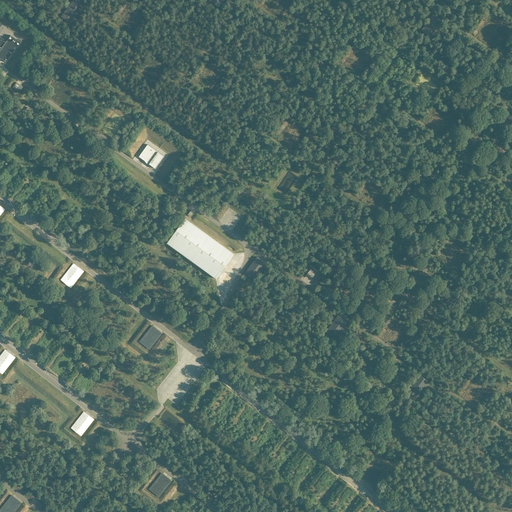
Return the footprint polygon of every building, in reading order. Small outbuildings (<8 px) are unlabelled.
[(83,7),(73,0),(72,0),(61,16),(71,23),(83,7)] [(443,21),(433,14),(421,30),(431,38),(443,21)] [(0,58),(5,62),(20,42),(10,35),(6,41),(0,36),(0,33),(4,27),(0,24),(0,58)] [(511,72),(501,88),(511,96),(511,94),(511,72)] [(16,82),(12,87),(19,92),(23,87),(16,82)] [(164,156),(148,144),(139,156),(145,161),(147,163),(149,164),(155,168),(164,156)] [(216,279),(234,254),(185,218),(167,243),(216,279)] [(257,257),(245,273),(255,280),(267,264),(257,257)] [(84,271),(74,263),(61,280),(71,288),(84,271)] [(337,315),(326,332),(336,339),(348,323),(337,315)] [(150,350),(163,333),(152,325),(139,342),(150,350)] [(5,349),(0,355),(0,371),(3,374),(15,357),(5,349)] [(429,382),(419,374),(407,390),(417,398),(429,382)] [(94,419),(84,411),(71,428),(81,436),(94,419)] [(172,481),(162,473),(162,472),(149,489),(159,497),(172,481)] [(14,511),(22,503),(12,494),(0,509),(0,511),(1,511),(14,511)]
